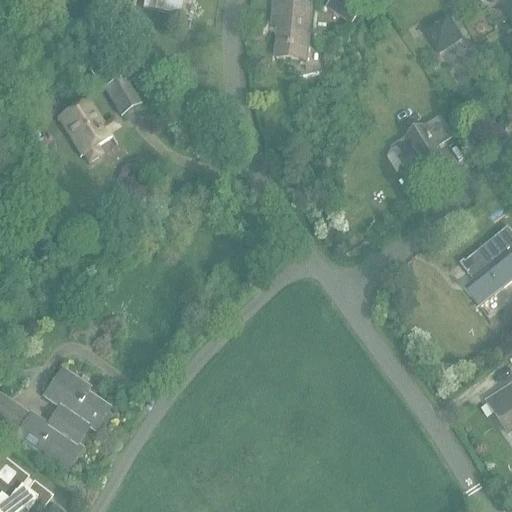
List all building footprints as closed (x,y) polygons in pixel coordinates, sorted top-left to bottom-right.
[(184,19),(189,20),(192,0),(142,0),(140,10),(167,16),(168,12),(185,16),(184,19)] [(275,59),(303,62),(309,7),(273,3),(271,26),(278,27),(275,59)] [(511,4),(503,12),(511,25),(511,4)] [(422,32),(437,55),(459,41),(445,18),(422,32)] [(102,92),(118,117),(136,106),(123,86),(131,81),(128,76),(102,92)] [(110,120),(100,126),(85,102),(56,120),(79,157),(80,156),(85,164),(98,156),(93,148),(108,139),(105,134),(115,128),(110,120)] [(440,119),(395,147),(405,163),(401,166),(413,185),(440,168),(431,153),(453,139),(440,119)] [(478,309),(511,280),(511,254),(511,253),(511,251),(511,236),(506,229),(464,264),(462,263),(458,266),(472,282),(462,290),(478,309)] [(84,426),(91,431),(105,411),(82,395),(85,390),(59,372),(45,393),(62,404),(47,426),(29,414),(29,415),(0,395),(0,427),(64,471),(78,450),(71,445),(84,426)] [(511,386),(486,404),(498,421),(501,419),(506,427),(511,422),(511,386)] [(31,484),(23,495),(18,490),(27,479),(0,457),(0,511),(40,511),(51,499),(31,484)]
